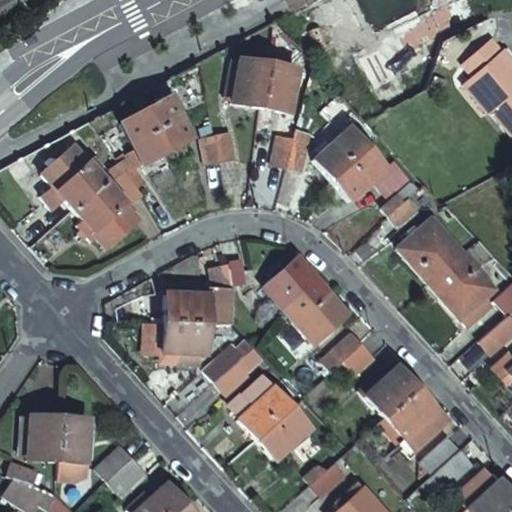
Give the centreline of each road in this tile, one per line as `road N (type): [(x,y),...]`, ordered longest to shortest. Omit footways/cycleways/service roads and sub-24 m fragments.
road 1 (residential): [(57,319),(81,297),(212,231),(258,226),(305,240),(511,459)]
road 2 (residential): [(57,319),(233,511)]
road 3 (secondary): [(158,0),(94,35),(0,107)]
